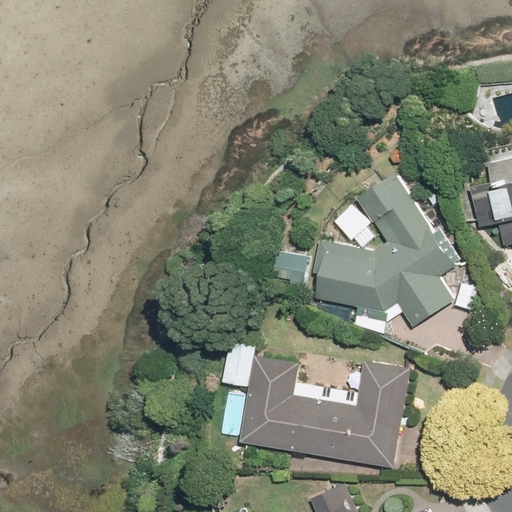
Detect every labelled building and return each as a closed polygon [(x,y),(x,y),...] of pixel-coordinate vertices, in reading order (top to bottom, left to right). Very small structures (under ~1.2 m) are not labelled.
[(495,180),(475,185),(485,226),(504,222),(511,253),(511,154),(490,160),(495,180)] [(469,259),(406,166),(362,194),(392,240),(381,249),(329,242),(322,299),(363,305),(361,335),(389,337),(391,308),(403,300),(420,324),(457,299),(442,278),(469,259)] [(360,202),(340,220),(358,239),(378,221),(360,202)] [(318,253),(279,250),(277,278),(294,279),(293,287),(315,288),(318,253)] [(228,382),(254,386),(259,355),(261,345),(235,340),(228,382)] [(364,391),(302,380),(304,363),(259,355),(254,386),(245,440),(401,466),(417,367),(370,359),(364,391)] [(229,511),(401,511),(400,511),(400,510),(395,498),(364,511),(363,511),(349,480),(313,495),(321,511),(248,511),(246,505),(229,511)]
